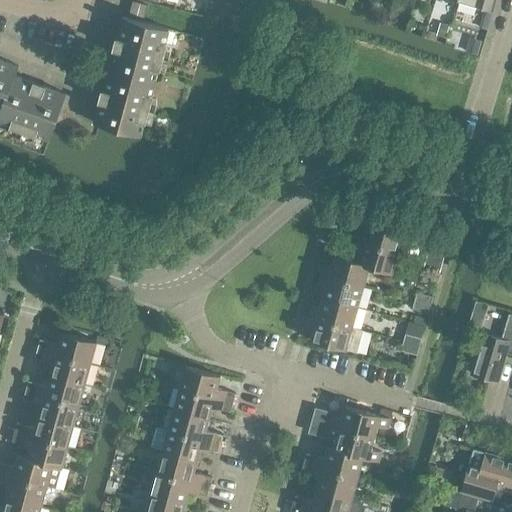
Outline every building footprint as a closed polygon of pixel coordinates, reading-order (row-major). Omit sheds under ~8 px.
[(457,0),(457,2),(489,12),(492,0),(457,0)] [(133,2),(132,4),(129,14),(144,18),(147,5),(133,2)] [(169,29),(123,17),(94,123),(140,135),(169,29)] [(441,23),(437,36),(446,38),(450,25),(441,23)] [(470,37),(466,52),(477,55),(481,40),(470,37)] [(19,66),(0,59),(0,110),(0,120),(50,139),(66,94),(15,76),(19,66)] [(416,233),(404,229),(369,220),(366,232),(358,230),(356,239),(398,251),(410,254),(416,233)] [(392,273),(398,251),(356,239),(353,249),(361,251),(358,261),(357,262),(369,265),(369,266),(392,273)] [(428,251),(426,259),(442,263),(444,255),(428,251)] [(363,286),(369,266),(369,265),(357,262),(358,261),(335,255),(331,267),(324,265),(321,275),(363,286)] [(440,272),(442,263),(426,259),(424,267),(440,272)] [(357,307),(363,286),(321,275),(319,284),(326,286),(323,297),(357,307)] [(417,292),(414,300),(431,305),(433,297),(417,292)] [(352,328),(357,307),(323,297),(320,309),(312,307),(310,316),(352,328)] [(428,313),(431,305),(414,300),(412,309),(428,313)] [(476,301),(469,324),(481,328),(488,305),(476,301)] [(498,381),(507,353),(511,354),(511,314),(509,314),(502,339),(483,333),(471,373),(498,381)] [(363,331),(352,328),(310,316),(307,326),(314,328),(311,340),(357,353),(363,331)] [(415,316),(413,322),(425,325),(426,320),(415,316)] [(409,321),(405,334),(421,338),(425,325),(413,322),(409,321)] [(40,339),(37,348),(90,363),(96,341),(62,332),(58,344),(40,339)] [(405,334),(403,342),(419,347),(421,338),(405,334)] [(417,355),(419,347),(403,342),(400,350),(417,355)] [(85,384),(90,363),(37,348),(35,358),(53,363),(50,374),(85,384)] [(186,366),(180,388),(233,403),(235,393),(217,388),(220,376),(186,366)] [(79,405),(85,384),(50,374),(47,386),(28,381),(26,390),(79,405)] [(230,412),(233,403),(180,388),(174,408),(209,418),(212,407),(230,412)] [(73,425),(79,405),(26,390),(23,400),(42,405),(39,416),(73,425)] [(333,415),(330,425),(374,437),(377,425),(388,428),(390,418),(380,415),(345,406),(342,418),(333,415)] [(382,407),(380,415),(390,418),(393,410),(382,407)] [(206,430),(209,418),(174,408),(168,429),(221,444),(224,435),(206,430)] [(67,446),(73,425),(39,416),(35,427),(17,422),(14,432),(67,446)] [(374,437),(330,425),(327,434),(337,437),(334,447),(334,448),(363,456),(362,457),(378,462),(381,452),(371,449),(374,437)] [(219,454),(221,444),(168,429),(162,450),(197,460),(200,448),(219,454)] [(67,446),(14,432),(12,441),(30,446),(27,457),(27,458),(52,465),(61,468),(67,446)] [(357,477),(362,457),(363,456),(334,448),(334,447),(329,446),(325,458),(307,453),(304,462),(357,477)] [(511,460),(485,453),(474,449),(461,491),(492,500),(496,485),(504,488),(505,484),(511,485),(511,460)] [(194,472),(197,460),(162,450),(157,471),(210,486),(212,477),(194,472)] [(27,458),(27,457),(18,455),(15,467),(0,462),(0,473),(47,486),(56,488),(61,468),(52,465),(27,458)] [(351,498),(357,477),(304,462),(301,472),(320,477),(317,488),(351,498)] [(430,464),(426,479),(441,483),(445,468),(430,464)] [(207,496),(210,486),(157,471),(151,492),(186,502),(189,491),(207,496)] [(47,486),(0,473),(0,483),(9,486),(6,497),(41,507),(47,486)] [(361,501),(351,498),(317,488),(314,500),(295,495),(292,505),(319,511),(359,511),(361,507),(361,501)] [(450,489),(445,504),(455,508),(456,508),(455,511),(474,511),(478,497),(450,489)] [(182,511),(186,502),(151,492),(145,511),(182,511)] [(0,511),(39,511),(41,507),(6,497),(3,509),(0,507),(0,511)]
